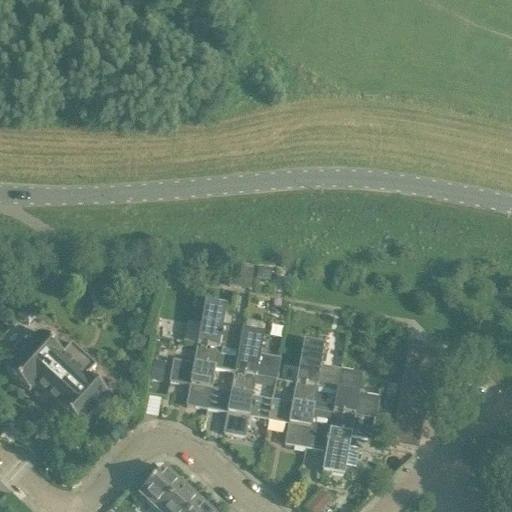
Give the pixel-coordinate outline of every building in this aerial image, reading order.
[(252,270),(233,267),(230,286),(249,289),(252,270)] [(269,282),(271,269),(257,267),(255,280),(269,282)] [(239,353),(243,333),(223,329),(226,309),(204,305),(198,343),(197,346),(208,348),(205,369),(215,370),(219,349),(239,353)] [(252,399),(256,378),(275,381),(278,360),(259,356),(263,336),(243,333),(239,353),(235,374),(245,375),(241,397),(252,399)] [(18,358),(5,372),(28,393),(35,386),(58,407),(57,408),(80,429),(108,397),(86,377),(95,367),(70,345),(61,355),(39,335),(32,343),(25,337),(11,352),(18,358)] [(136,335),(132,351),(148,355),(153,340),(136,335)] [(303,343),(296,384),(307,386),(303,408),(314,410),(318,388),(337,391),(341,371),(322,367),(325,347),(303,343)] [(197,346),(196,353),(193,366),(173,363),(169,385),(190,389),(186,409),(208,413),(211,392),(215,370),(205,369),(208,348),(197,346)] [(409,346),(407,359),(434,364),(437,351),(409,346)] [(407,359),(405,371),(432,376),(434,364),(407,359)] [(154,365),(151,381),(161,383),(164,366),(154,365)] [(341,371),(337,391),(333,414),(344,415),(340,436),(351,438),(355,417),(375,421),(379,399),(358,395),(362,375),(341,371)] [(405,371),(403,383),(430,388),(432,376),(405,371)] [(271,403),(252,399),(241,397),(245,375),(235,374),(231,396),(211,392),(208,413),(228,416),(224,436),(245,440),(250,410),(269,413),(271,403)] [(403,383),(400,396),(428,401),(430,388),(403,383)] [(307,386),(296,384),(292,407),(271,403),(269,413),(267,423),(288,427),(284,447),(306,451),(310,430),(314,410),(303,408),(307,386)] [(400,396),(398,407),(426,413),(428,401),(400,396)] [(426,413),(398,407),(396,420),(424,425),(426,413)] [(349,450),(351,438),(340,436),(344,415),(333,414),(329,434),(310,430),(306,451),(326,454),(323,475),(343,479),(345,468),(355,470),(358,451),(349,450)] [(385,444),(390,420),(378,418),(373,442),(385,444)] [(396,420),(394,432),(422,437),(424,425),(396,420)] [(419,450),(422,437),(394,432),(392,445),(419,450)] [(137,498),(152,511),(160,511),(182,489),(162,471),(159,473),(151,466),(131,488),(139,495),(137,498)] [(182,489),(160,511),(193,511),(200,505),(182,489)] [(307,509),(309,511),(321,511),(330,503),(321,494),(307,509)]
